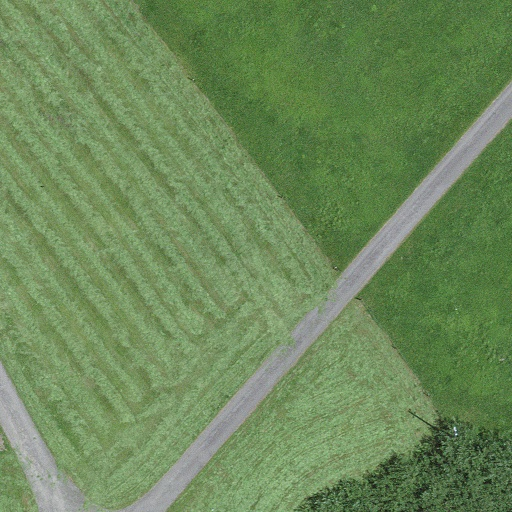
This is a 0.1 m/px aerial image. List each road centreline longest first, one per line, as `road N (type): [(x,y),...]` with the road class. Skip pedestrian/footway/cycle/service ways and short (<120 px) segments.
road 1 (track): [(144,511),(511,103)]
road 2 (track): [(0,384),(68,511)]
